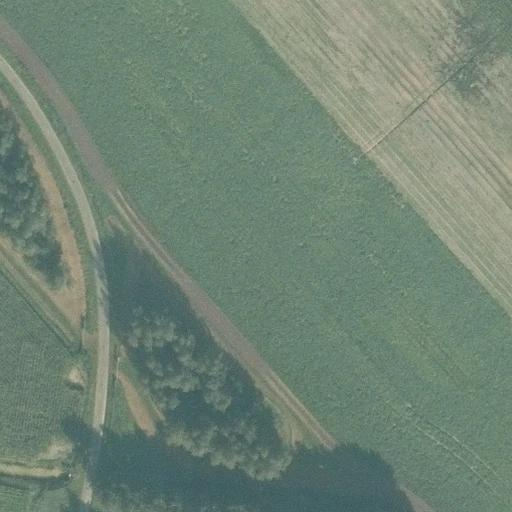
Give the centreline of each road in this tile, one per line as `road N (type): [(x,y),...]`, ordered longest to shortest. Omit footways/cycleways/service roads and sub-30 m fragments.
road 1 (unclassified): [(84,511),(103,357),(96,249),(51,137),(0,61)]
road 2 (track): [(248,511),(252,474),(187,455),(103,357)]
